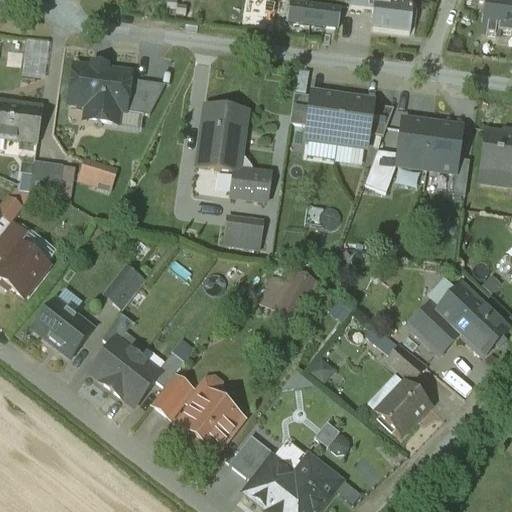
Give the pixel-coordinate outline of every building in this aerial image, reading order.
[(349,0),(348,13),(373,16),(370,34),(409,39),(413,8),(389,5),(389,0),(349,0)] [(481,39),(500,41),(500,37),(511,39),(511,37),(511,0),(486,0),(486,7),(481,39)] [(340,12),(290,6),(288,26),(338,31),(340,12)] [(49,78),(52,44),(29,42),(27,76),(49,78)] [(107,71),(91,69),(91,73),(74,70),(69,108),(86,111),(98,113),(96,126),(116,129),(118,115),(124,116),(129,84),(130,78),(106,75),(107,71)] [(165,90),(129,84),(124,116),(149,120),(165,90)] [(343,102),(312,97),(311,101),(307,131),(305,145),(337,149),(343,102)] [(311,101),(294,99),(289,128),(307,131),(311,101)] [(371,105),(343,102),(337,149),(365,153),(367,138),(371,110),(371,105)] [(42,111),(0,105),(0,142),(36,148),(42,111)] [(393,113),(371,110),(367,138),(383,141),(393,113)] [(96,126),(98,113),(86,111),(84,124),(96,126)] [(246,116),(205,111),(197,171),(238,177),(241,150),(246,116)] [(397,160),(395,171),(425,175),(432,128),(402,124),(397,160)] [(432,128),(425,175),(454,179),(455,179),(457,163),(461,132),(432,128)] [(511,138),(485,135),(480,175),(481,175),(510,179),(511,179),(511,138)] [(364,190),(385,198),(395,171),(397,160),(377,157),(364,190)] [(84,162),(81,171),(114,182),(116,173),(84,162)] [(454,179),(451,199),(464,201),(469,165),(457,163),(455,179),(454,179)] [(62,170),(33,166),(29,197),(58,202),(62,170)] [(114,182),(81,171),(77,185),(109,195),(114,182)] [(510,179),(481,175),(479,188),(508,192),(510,179)] [(8,203),(0,213),(7,219),(5,221),(12,226),(21,214),(8,203)] [(0,213),(0,217),(2,219),(0,222),(0,241),(12,226),(5,221),(7,219),(0,213)] [(0,241),(0,262),(4,266),(18,247),(19,248),(27,238),(20,233),(12,226),(0,241)] [(262,233),(225,228),(222,248),(259,253),(262,233)] [(27,238),(19,248),(46,269),(56,255),(22,229),(20,233),(27,238)] [(4,266),(0,270),(0,283),(23,301),(47,270),(46,269),(19,248),(18,247),(4,266)] [(130,276),(108,305),(122,316),(144,287),(130,276)] [(286,290),(275,312),(296,323),(314,288),(293,277),(286,290)] [(273,283),(261,306),(275,312),(286,290),(273,283)] [(92,335),(54,305),(32,333),(70,363),(92,335)] [(451,331),(450,332),(458,339),(482,362),(507,335),(475,305),(451,331)] [(451,331),(429,310),(409,331),(439,360),(458,339),(450,332),(451,331)] [(120,318),(101,343),(110,351),(115,344),(118,346),(132,328),(120,318)] [(110,351),(89,378),(99,386),(100,387),(111,395),(137,362),(118,346),(115,344),(110,351)] [(425,373),(398,352),(389,362),(412,388),(425,373)] [(172,358),(157,377),(159,379),(154,386),(164,393),(173,381),(183,368),(172,358)] [(137,362),(111,395),(122,404),(123,405),(123,404),(133,412),(154,386),(159,379),(157,377),(137,362)] [(312,389),(295,375),(282,392),(312,389)] [(164,393),(151,409),(170,424),(192,396),(173,381),(164,393)] [(242,424),(216,404),(222,397),(221,388),(214,382),(205,383),(186,408),(191,412),(177,430),(194,443),(186,453),(207,469),(242,424)] [(430,411),(403,388),(374,418),(400,443),(430,411)] [(274,459),(250,441),(228,469),(252,488),(274,459)] [(347,446),(341,441),(334,442),(330,447),(331,454),(336,459),(343,458),(347,452),(347,446)] [(280,454),(272,463),(294,480),(308,462),(286,445),(280,454)] [(294,480),(272,463),(280,454),(279,453),(274,459),(252,488),(244,497),(263,511),(319,511),(339,486),(308,462),(294,480)]
